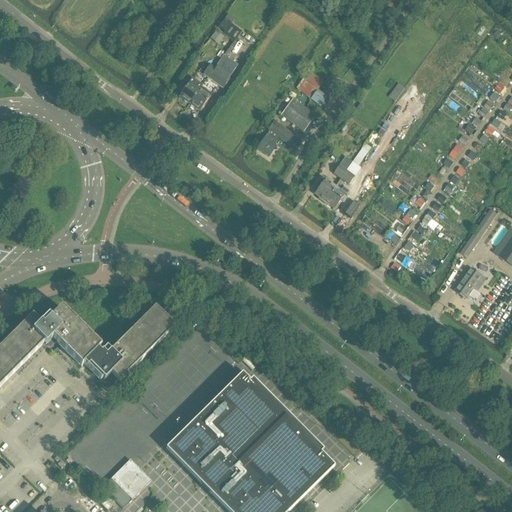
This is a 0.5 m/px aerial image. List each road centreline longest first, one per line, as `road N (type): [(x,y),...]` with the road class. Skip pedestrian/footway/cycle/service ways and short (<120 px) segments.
road 1 (unclassified): [(511,383),(0,2)]
road 2 (trunk): [(511,466),(72,126)]
road 3 (trunk): [(49,255),(148,254),(219,276),(511,498)]
road 4 (trunk): [(49,255),(80,225),(92,192),(91,165),(72,126)]
